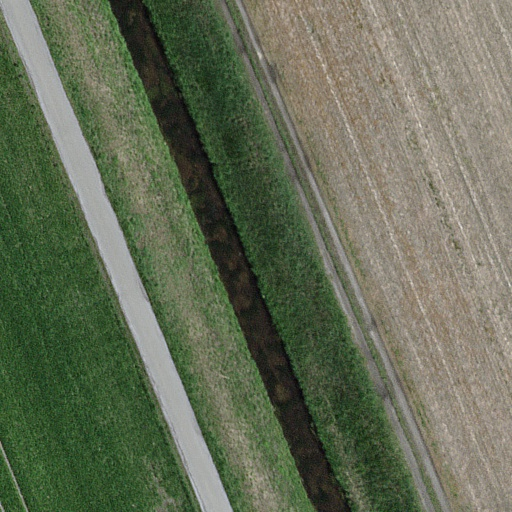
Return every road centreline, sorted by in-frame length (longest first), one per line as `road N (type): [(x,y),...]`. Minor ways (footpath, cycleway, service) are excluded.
road 1 (track): [(430,511),(224,0)]
road 2 (unclassified): [(12,0),(216,511)]
